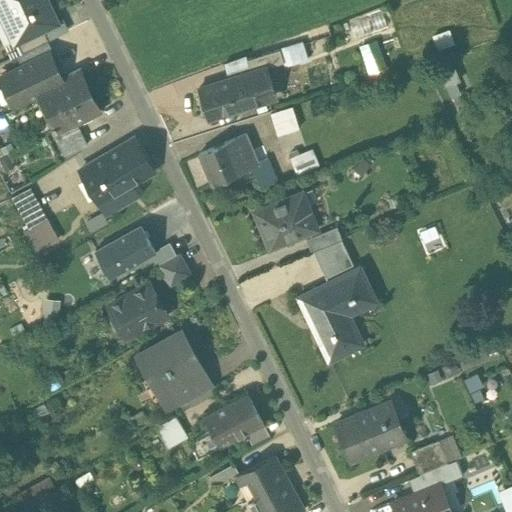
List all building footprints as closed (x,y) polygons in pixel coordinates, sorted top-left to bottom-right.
[(0,0),(0,8),(4,17),(10,14),(21,35),(21,37),(42,27),(55,21),(45,0),(0,0)] [(379,8),(350,20),(357,35),(386,23),(379,8)] [(42,27),(21,37),(21,35),(14,39),(21,52),(21,53),(44,41),(48,39),(42,27)] [(383,35),(360,44),(371,69),(393,60),(383,35)] [(44,41),(21,53),(21,52),(17,54),(23,65),(23,66),(50,53),(44,41)] [(280,49),(247,59),(251,71),(251,72),(263,69),(284,62),(280,49)] [(50,53),(23,66),(23,65),(0,76),(0,77),(13,104),(39,91),(39,90),(63,79),(50,53)] [(461,81),(454,65),(440,69),(450,97),(452,97),(460,94),(456,83),(461,81)] [(251,71),(198,88),(207,118),(252,104),(252,103),(271,97),(263,69),(251,72),(251,71)] [(63,79),(39,90),(39,91),(57,128),(98,109),(80,71),(63,79)] [(271,109),(276,132),(298,128),(294,105),(271,109)] [(77,124),(55,135),(64,155),(87,144),(77,124)] [(246,133),(199,153),(211,183),(226,176),(231,186),(256,175),(252,165),(268,158),(263,146),(254,150),(246,133)] [(303,136),(285,143),(289,153),(297,150),(307,146),(303,136)] [(134,137),(81,169),(108,214),(139,195),(132,182),(153,169),(134,137)] [(297,150),(289,153),(293,163),(301,160),(297,150)] [(278,180),(268,158),(252,165),(256,175),(262,187),(278,180)] [(30,187),(12,197),(17,207),(36,197),(30,187)] [(303,191),(254,210),(269,247),(318,228),(303,191)] [(36,197),(17,207),(23,218),(41,208),(36,197)] [(41,208),(23,218),(28,228),(47,218),(41,208)] [(141,223),(98,249),(109,273),(155,251),(141,223)] [(336,226),(308,237),(313,250),(341,238),(336,226)] [(341,238),(313,250),(325,279),(352,265),(341,238)] [(192,273),(180,251),(158,263),(170,285),(192,273)] [(325,279),(295,293),(327,360),(364,344),(351,315),(379,302),(358,263),(352,265),(325,279)] [(149,282),(109,304),(113,312),(111,313),(109,319),(114,327),(120,329),(122,328),(126,336),(167,313),(149,282)] [(177,335),(138,357),(148,375),(154,372),(168,396),(181,389),(187,399),(213,385),(202,365),(196,368),(177,335)] [(486,347),(459,358),(463,368),(490,357),(486,347)] [(248,391),(203,414),(213,433),(220,446),(264,423),(248,391)] [(390,401),(336,423),(350,458),(404,436),(390,401)] [(175,415),(156,426),(167,446),(186,434),(175,415)] [(208,430),(189,440),(198,457),(220,446),(213,433),(211,435),(208,430)] [(409,449),(419,473),(449,460),(439,437),(409,449)] [(239,472),(238,472),(238,473),(251,497),(287,478),(273,453),(239,472)] [(419,473),(408,478),(414,492),(441,481),(442,482),(463,474),(456,458),(449,460),(419,473)] [(234,462),(210,475),(215,485),(238,473),(238,472),(239,472),(234,462)] [(251,497),(240,503),(241,506),(249,502),(249,501),(253,499),(259,511),(299,511),(304,510),(287,478),(251,497)] [(414,492),(392,501),(396,511),(453,511),(442,482),(441,481),(414,492)] [(507,511),(510,511),(511,511),(511,483),(499,489),(507,511)]
